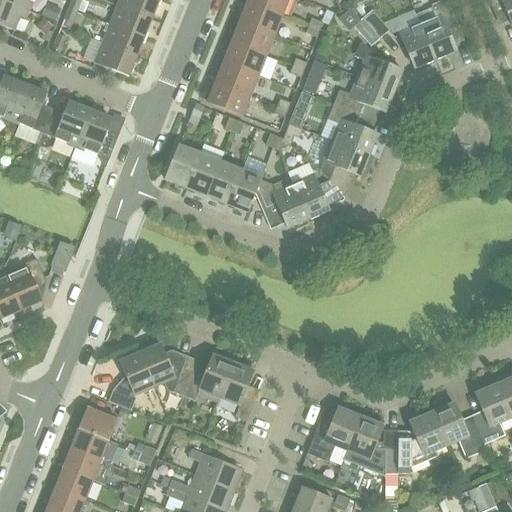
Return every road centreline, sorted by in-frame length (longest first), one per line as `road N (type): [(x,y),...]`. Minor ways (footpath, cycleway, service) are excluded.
road 1 (residential): [(124,188),(286,251),(368,216),(417,95),(511,58)]
road 2 (residential): [(45,399),(124,188)]
road 3 (residential): [(511,344),(381,401),(304,371)]
road 4 (residential): [(156,113),(0,50)]
road 5 (residential): [(248,511),(304,371)]
road 6 (residential): [(304,371),(176,320)]
road 7 (residential): [(156,113),(202,0)]
road 8 (residential): [(0,511),(45,399)]
